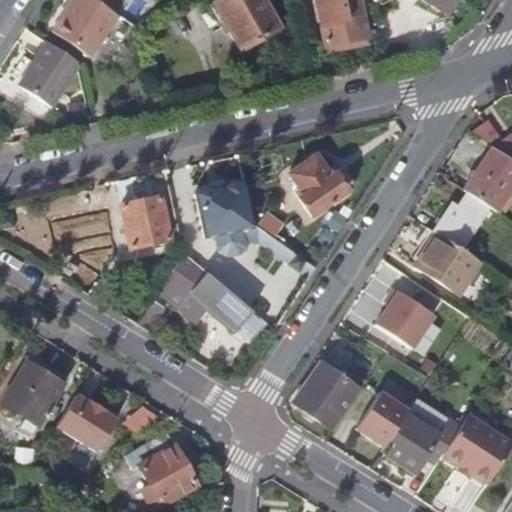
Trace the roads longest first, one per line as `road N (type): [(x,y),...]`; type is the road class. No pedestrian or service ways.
road 1 (residential): [(0,176),(471,72)]
road 2 (residential): [(471,72),(241,425)]
road 3 (residential): [(241,425),(0,271)]
road 4 (residential): [(382,511),(241,425)]
